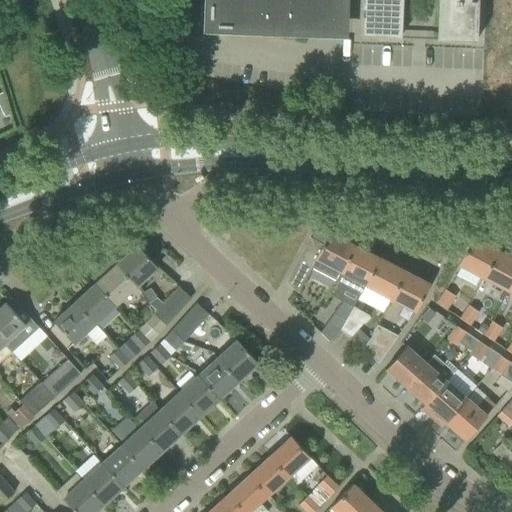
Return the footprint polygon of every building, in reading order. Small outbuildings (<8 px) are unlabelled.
[(341,10),(341,0),(210,0),(210,25),(341,30),(341,10)] [(361,0),(360,35),(401,37),(402,0),(437,0),(436,38),(476,40),(477,0),(361,0)] [(336,280),(355,244),(329,231),(323,244),(310,237),(287,283),(298,292),(311,267),(336,280)] [(484,277),(498,250),(472,237),(458,264),(484,277)] [(137,244),(115,263),(136,286),(157,267),(137,244)] [(365,285),(379,257),(355,244),(336,280),(346,285),(350,277),(365,285)] [(508,290),(511,282),(511,257),(498,250),(484,277),(508,290)] [(389,298),(404,270),(379,257),(365,285),(389,298)] [(136,286),(115,263),(95,282),(115,305),(136,286)] [(415,311),(429,283),(404,270),(389,298),(415,311)] [(115,305),(95,282),(74,301),(95,324),(115,305)] [(166,324),(191,297),(179,287),(155,312),(157,315),(166,324)] [(447,309),(455,296),(446,289),(437,302),(447,309)] [(343,300),(333,314),(345,320),(353,306),(343,300)] [(95,324),(74,301),(53,321),(74,343),(85,332),(96,344),(105,335),(95,324)] [(4,302),(0,305),(0,339),(4,344),(12,352),(32,332),(34,322),(20,307),(14,312),(4,302)] [(184,340),(208,314),(197,303),(172,329),(184,340)] [(479,311),(468,305),(460,318),(471,325),(479,311)] [(429,308),(421,318),(427,323),(435,314),(429,308)] [(157,315),(155,312),(146,323),(157,333),(166,324),(157,315)] [(494,340),(502,328),(492,321),(483,333),(494,340)] [(389,348),(396,337),(398,335),(377,324),(370,339),(361,348),(378,363),(389,348)] [(478,340),(456,325),(447,338),(458,346),(460,342),(471,350),(478,340)] [(358,328),(350,338),(361,348),(370,339),(358,328)] [(150,340),(139,329),(130,337),(141,348),(150,340)] [(184,340),(172,329),(163,339),(175,350),(184,340)] [(258,363),(237,339),(217,357),(238,381),(258,363)] [(479,360),(488,346),(478,340),(471,350),(469,353),(479,360)] [(170,355),(160,343),(150,352),(160,363),(170,355)] [(405,387),(426,363),(405,345),(385,369),(405,387)] [(129,360),(118,348),(109,357),(119,369),(129,360)] [(434,354),(426,363),(405,387),(425,404),(446,380),(453,371),(434,354)] [(157,367),(147,355),(137,364),(148,375),(157,367)] [(501,374),(510,361),(500,355),(491,368),(501,374)] [(238,381),(217,357),(198,375),(219,398),(238,381)] [(80,373),(67,358),(40,382),(54,396),(80,373)] [(138,384),(127,372),(118,381),(129,393),(138,384)] [(83,382),(93,394),(103,386),(92,374),(83,382)] [(219,398),(198,375),(178,392),(200,416),(219,398)] [(445,421),(465,398),(446,380),(425,404),(445,421)] [(54,396),(40,382),(31,390),(44,405),(54,396)] [(63,399),(73,411),(83,402),(73,391),(63,399)] [(200,416),(178,392),(159,410),(181,433),(200,416)] [(465,439),(486,415),(465,398),(445,421),(465,439)] [(13,412),(23,424),(33,415),(23,403),(13,412)] [(511,422),(511,411),(505,406),(497,416),(509,426),(511,422)] [(44,416),(55,429),(65,420),(54,408),(44,416)] [(181,433),(159,410),(140,427),(162,451),(181,433)] [(0,423),(0,441),(1,443),(11,434),(1,423),(0,423)] [(45,437),(35,425),(25,434),(35,446),(45,437)] [(162,451),(140,427),(121,445),(142,468),(162,451)] [(291,436),(270,455),(288,475),(309,456),(291,436)] [(142,468),(121,445),(102,462),(123,486),(142,468)] [(288,475),(270,455),(249,474),(267,494),(288,475)] [(123,486),(102,462),(83,480),(104,503),(123,486)] [(247,511),(267,494),(249,474),(228,493),(245,511),(247,511)] [(0,476),(0,503),(14,491),(0,476)] [(338,487),(327,476),(318,484),(330,495),(338,487)] [(94,511),(104,503),(83,480),(63,498),(75,511),(94,511)] [(338,511),(364,511),(373,503),(352,483),(331,505),(338,511)] [(26,511),(27,511),(36,503),(25,491),(6,510),(7,511),(26,511)] [(245,511),(228,493),(208,511),(245,511)] [(299,505),(306,511),(313,511),(319,506),(308,496),(299,505)] [(382,511),(373,503),(364,511),(382,511)]
